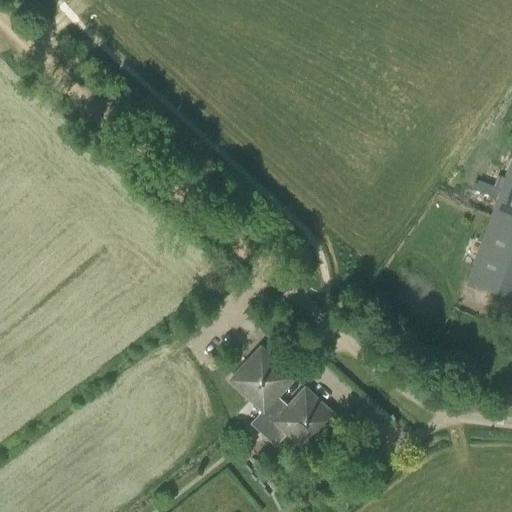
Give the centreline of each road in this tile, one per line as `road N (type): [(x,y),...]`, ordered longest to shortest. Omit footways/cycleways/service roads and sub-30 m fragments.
road 1 (track): [(330,329),(0,16)]
road 2 (unclassified): [(511,424),(424,403),(330,329)]
